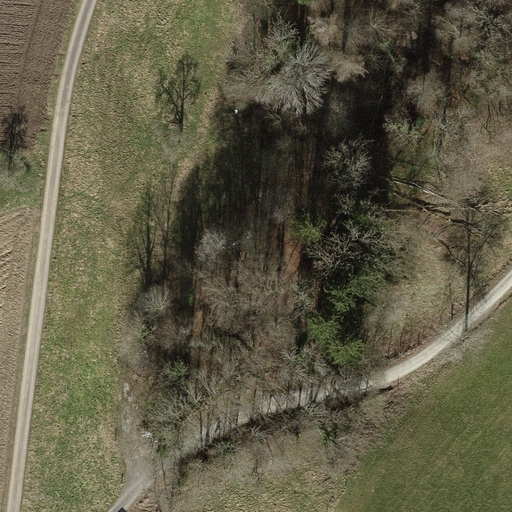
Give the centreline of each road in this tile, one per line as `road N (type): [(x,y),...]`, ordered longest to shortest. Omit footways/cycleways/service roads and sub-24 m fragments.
road 1 (track): [(14,511),(61,118),(91,0)]
road 2 (track): [(134,493),(128,393),(137,315),(255,0)]
road 3 (track): [(511,278),(422,358),(392,375),(267,406),(207,432),(117,511)]
